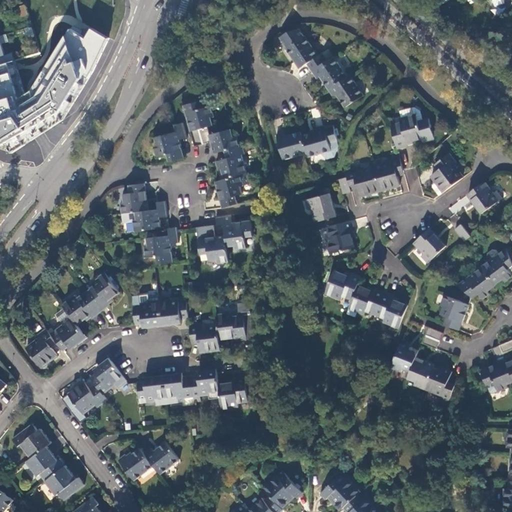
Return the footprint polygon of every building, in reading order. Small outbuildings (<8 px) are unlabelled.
[(21,16),(29,13),(27,5),(19,7),(21,16)] [(29,39),(36,37),(33,27),(26,29),(29,39)] [(15,61),(0,65),(0,146),(6,143),(12,153),(63,120),(94,71),(110,38),(93,28),(87,38),(72,29),(33,90),(25,96),(15,61)] [(307,65),(312,72),(330,59),(325,52),(320,54),(306,35),(300,28),(289,32),(280,37),(287,48),(286,48),(295,62),(299,69),(307,65)] [(16,60),(14,53),(5,55),(0,36),(0,65),(15,61),(16,60)] [(330,59),(312,72),(316,79),(321,77),(329,89),(350,75),(346,70),(337,55),(330,59)] [(350,75),(329,89),(334,97),(337,95),(345,107),(367,94),(354,73),(350,75)] [(200,129),(207,127),(213,125),(211,117),(214,117),(211,107),(201,109),(199,102),(184,106),(193,136),(196,146),(204,144),(200,129)] [(421,112),(415,108),(400,113),(401,116),(403,120),(416,117),(418,123),(424,121),(421,112)] [(401,124),(392,127),(397,142),(399,150),(408,147),(407,144),(423,139),(424,143),(433,140),(430,129),(432,129),(430,120),(424,121),(418,123),(416,117),(403,120),(401,121),(401,124)] [(181,140),(188,138),(184,123),(176,124),(177,132),(156,138),(158,146),(155,147),(158,157),(168,155),(170,162),(185,158),(181,140)] [(324,126),(317,128),(318,131),(313,133),(303,136),(308,154),(309,157),(322,154),(332,151),(330,144),(337,142),(338,142),(334,126),(326,128),(325,126),(324,126)] [(209,135),(207,127),(200,129),(204,144),(212,142),(215,153),(226,151),(239,147),(237,136),(232,137),(231,129),(209,135)] [(286,136),(285,133),(277,135),(284,160),(308,154),(303,136),(302,132),(293,134),(286,136)] [(322,154),(328,159),(335,157),(337,150),(337,149),(339,145),(337,142),(330,144),(332,151),(322,154)] [(405,171),(404,170),(401,157),(399,150),(397,142),(392,144),(394,152),(391,153),(392,159),(388,160),(389,164),(375,168),(381,190),(401,185),(398,174),(405,171)] [(243,146),(239,147),(226,151),(228,158),(217,161),(219,170),(223,169),(225,179),(240,175),(246,173),(242,155),(245,154),(243,146)] [(437,182),(444,192),(463,178),(454,165),(457,163),(449,153),(438,162),(442,167),(432,175),(437,182)] [(359,168),(347,172),(348,177),(351,186),(357,184),(361,196),(381,190),(375,168),(360,172),(359,168)] [(216,181),(223,208),(237,204),(235,196),(242,195),(240,187),(249,184),(246,173),(240,175),(225,179),(216,181)] [(351,186),(348,177),(341,179),(345,194),(353,192),(351,186)] [(494,193),(485,181),(468,194),(476,205),(483,213),(503,198),(497,190),(494,193)] [(434,184),(434,187),(440,195),(444,192),(437,182),(434,184)] [(122,202),(123,214),(137,213),(149,211),(146,183),(130,185),(131,193),(124,193),(125,201),(122,202)] [(316,223),(337,217),(333,205),(330,194),(306,200),(308,210),(313,209),(316,223)] [(166,201),(158,202),(158,203),(159,210),(149,211),(137,213),(138,220),(134,220),(135,232),(161,228),(160,219),(168,217),(166,201)] [(233,223),(233,215),(217,217),(218,225),(225,225),(226,235),(228,247),(231,246),(236,246),(237,249),(248,248),(246,237),(254,236),(252,220),(233,223)] [(352,221),(328,227),(330,236),(327,237),(331,254),(352,249),(355,248),(353,238),(351,232),(354,231),(352,221)] [(465,241),(471,236),(471,235),(461,224),(455,229),(464,240),(465,241)] [(198,229),(201,255),(211,254),(212,261),(219,260),(219,263),(230,262),(228,247),(226,235),(216,237),(214,225),(197,227),(198,229)] [(178,227),(169,229),(170,235),(149,238),(150,246),(146,247),(147,258),(158,257),(159,264),(175,262),(173,246),(173,244),(180,243),(178,227)] [(438,236),(431,229),(415,243),(424,253),(421,257),(428,264),(447,246),(439,238),(438,236)] [(491,261),(483,266),(484,267),(497,285),(504,280),(506,283),(511,278),(511,244),(506,247),(498,252),(497,251),(494,250),(489,254),(489,257),(491,261)] [(497,285),(484,267),(459,285),(467,292),(473,297),(478,293),(483,300),(491,295),(489,292),(497,286),(497,285)] [(358,286),(362,278),(352,274),(350,277),(345,275),(335,272),(326,293),(342,299),(344,297),(353,300),(358,286)] [(95,287),(87,293),(102,312),(109,308),(111,306),(109,303),(122,293),(107,273),(93,284),(95,287)] [(353,300),(350,308),(365,315),(366,311),(376,315),(385,292),(375,288),(373,292),(369,290),(358,286),(353,300)] [(400,328),(409,305),(397,300),(393,299),(394,296),(385,292),(376,315),(385,318),(383,322),(400,328)] [(102,312),(87,293),(80,299),(78,296),(64,307),(66,309),(78,326),(92,316),(93,319),(102,312)] [(190,318),(187,299),(172,301),(171,296),(160,297),(163,322),(183,319),(190,318)] [(446,325),(460,330),(463,322),(470,306),(445,296),(441,306),(445,308),(442,315),(449,318),(446,325)] [(140,304),(133,305),(135,320),(135,325),(163,322),(160,297),(149,298),(149,303),(140,304)] [(218,314),(217,314),(219,326),(221,339),(237,338),(237,341),(248,340),(248,339),(255,338),(251,302),(239,303),(240,311),(234,312),(234,313),(218,314)] [(78,326),(66,309),(57,316),(65,326),(52,336),(56,341),(64,351),(85,335),(78,326)] [(221,339),(219,326),(204,327),(203,323),(190,325),(192,340),(200,339),(201,352),(222,350),(221,339)] [(440,341),(444,333),(429,327),(426,336),(440,341)] [(52,336),(47,329),(37,337),(40,340),(27,349),(42,368),(59,355),(51,345),(56,341),(52,336)] [(437,349),(440,341),(426,336),(423,343),(436,348),(437,349)] [(511,340),(501,345),(504,353),(511,349),(511,340)] [(402,343),(392,368),(403,372),(404,369),(411,372),(417,358),(420,350),(409,346),(402,343)] [(504,353),(501,345),(493,349),(499,364),(482,371),(487,385),(495,382),(499,392),(509,387),(508,385),(511,383),(511,372),(508,362),(504,353)] [(411,372),(408,379),(415,382),(414,384),(421,387),(425,389),(434,368),(435,365),(425,361),(417,358),(411,372)] [(128,382),(113,362),(97,374),(92,378),(93,380),(104,394),(117,384),(120,388),(128,382)] [(449,403),(456,385),(448,382),(453,372),(444,368),(443,371),(434,368),(425,389),(443,396),(441,400),(449,403)] [(220,384),(218,373),(200,375),(192,376),(194,396),(210,394),(211,400),(222,399),(220,384)] [(194,396),(192,376),(166,379),(168,404),(180,403),(179,398),(194,396)] [(233,383),(220,384),(222,399),(223,408),(240,407),(239,402),(249,401),(246,377),(236,379),(236,382),(233,383)] [(166,379),(138,382),(141,403),(157,400),(158,406),(168,404),(166,379)] [(104,394),(93,380),(88,384),(86,382),(70,395),(84,414),(96,405),(98,408),(108,400),(104,394)] [(495,382),(487,385),(491,392),(494,394),(499,392),(495,382)] [(47,447),(52,443),(47,436),(41,429),(39,432),(34,425),(13,440),(19,447),(21,446),(24,450),(31,459),(47,447)] [(154,449),(146,455),(156,467),(159,472),(162,475),(182,460),(168,443),(156,452),(154,449)] [(46,481),(66,466),(66,465),(61,459),(58,461),(47,447),(31,459),(27,462),(38,476),(41,475),(46,481)] [(146,455),(142,449),(130,459),(127,456),(120,461),(136,482),(156,467),(146,455)] [(72,474),(66,466),(46,481),(57,496),(57,497),(60,495),(65,502),(85,486),(80,478),(77,481),(72,474)] [(278,476),(264,488),(264,489),(271,496),(281,506),(286,502),(290,498),(291,500),(296,496),(298,498),(303,493),(285,473),(280,478),(278,476)] [(335,501),(343,509),(344,508),(358,495),(361,493),(348,479),(346,480),(341,475),(321,494),(327,500),(329,498),(333,502),(335,501)] [(0,511),(4,511),(14,501),(0,489),(0,511)] [(358,495),(344,508),(348,511),(378,511),(379,511),(366,498),(363,501),(358,495)] [(281,506),(271,496),(266,501),(263,497),(249,510),(250,511),(281,511),(284,510),(281,506)] [(101,511),(97,507),(100,505),(94,498),(75,511),(101,511)] [(243,504),(242,503),(237,509),(239,511),(238,511),(250,511),(249,510),(243,504)]
